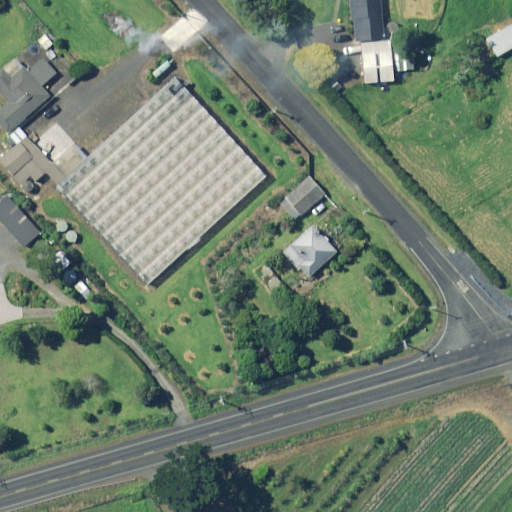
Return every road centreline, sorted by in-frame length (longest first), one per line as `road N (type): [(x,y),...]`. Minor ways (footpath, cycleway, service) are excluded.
road 1 (secondary): [(504,349),(0,497)]
road 2 (unclassified): [(504,349),(200,0)]
